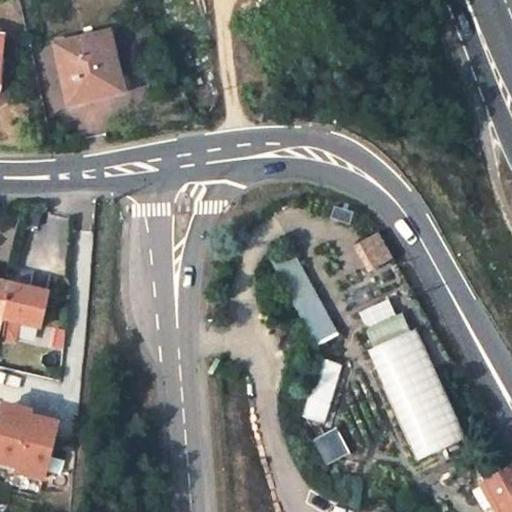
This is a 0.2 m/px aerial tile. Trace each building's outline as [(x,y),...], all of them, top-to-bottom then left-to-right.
[(70,41),(55,45),(66,95),(119,83),(108,33),(70,41)] [(68,35),(53,38),(55,45),(70,41),(68,35)] [(121,92),(119,83),(66,95),(68,103),(121,92)] [(380,234),(361,244),(373,268),(392,259),(380,234)] [(296,249),(272,260),(312,346),(336,335),(296,249)] [(0,318),(10,278),(0,276),(0,318)] [(22,281),(10,278),(0,318),(0,338),(14,342),(19,322),(37,325),(44,292),(27,288),(28,283),(22,281)] [(402,314),(367,330),(375,347),(410,331),(402,314)] [(375,347),(367,351),(417,459),(464,436),(414,329),(410,331),(375,347)] [(341,364),(317,358),(301,416),(325,423),(341,364)] [(29,407),(7,401),(0,427),(0,458),(16,463),(14,468),(43,475),(49,447),(43,446),(50,417),(28,412),(29,407)] [(336,431),(314,442),(325,464),(348,452),(336,431)] [(511,511),(511,465),(481,482),(497,511),(511,511)]
